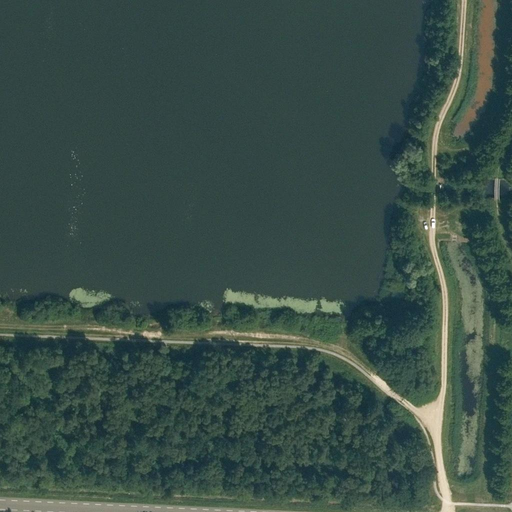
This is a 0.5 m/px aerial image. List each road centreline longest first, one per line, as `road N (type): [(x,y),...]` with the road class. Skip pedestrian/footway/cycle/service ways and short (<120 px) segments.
road 1 (track): [(437,426),(343,352),(301,337),(0,324)]
road 2 (track): [(447,503),(437,426),(445,294),(431,215)]
road 3 (tertiary): [(180,511),(0,503)]
